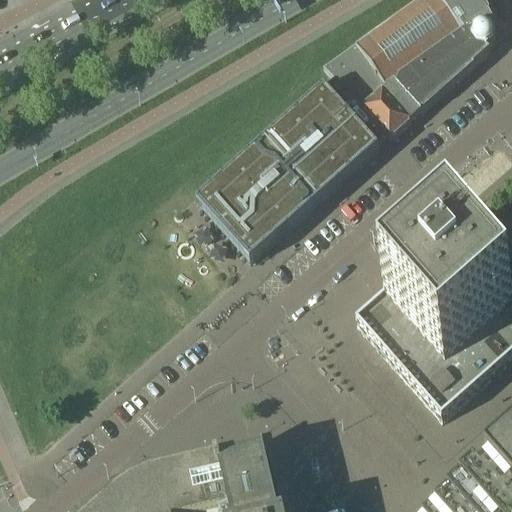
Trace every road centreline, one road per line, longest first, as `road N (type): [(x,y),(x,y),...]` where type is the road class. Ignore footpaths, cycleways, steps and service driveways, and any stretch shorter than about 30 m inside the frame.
road 1 (residential): [(235,350),(511,113)]
road 2 (secondary): [(0,171),(293,0)]
road 3 (residential): [(51,511),(235,350)]
road 4 (residential): [(356,511),(337,459),(235,350)]
